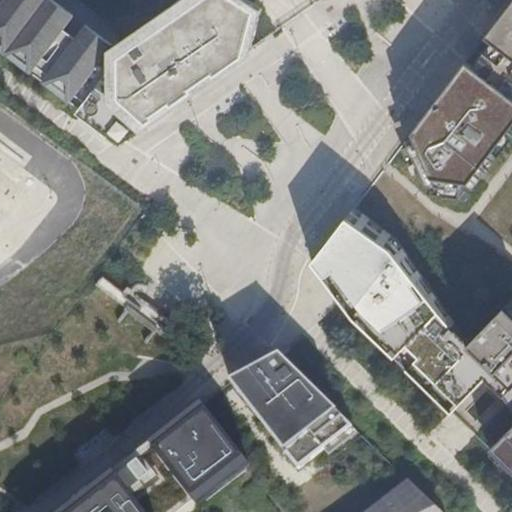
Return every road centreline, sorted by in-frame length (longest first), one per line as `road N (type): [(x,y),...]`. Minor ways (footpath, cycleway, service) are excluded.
road 1 (residential): [(475,0),(288,232),(272,303)]
road 2 (residential): [(256,288),(187,208),(0,75)]
road 3 (residential): [(20,511),(187,380),(256,288)]
road 4 (residential): [(272,303),(494,511)]
